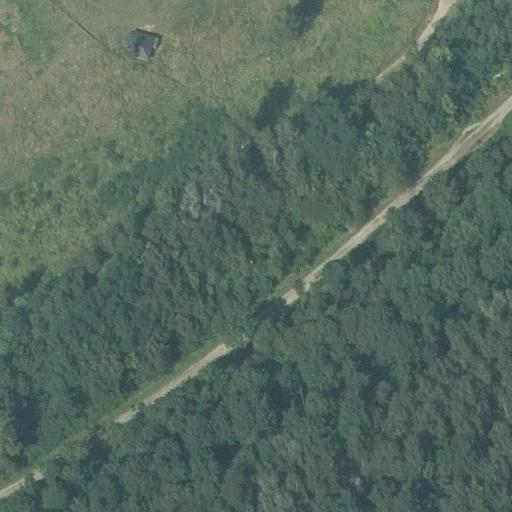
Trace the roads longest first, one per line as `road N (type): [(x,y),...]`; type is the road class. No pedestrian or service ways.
road 1 (track): [(0,496),(256,324),(511,101)]
road 2 (track): [(0,307),(387,74),(446,0)]
